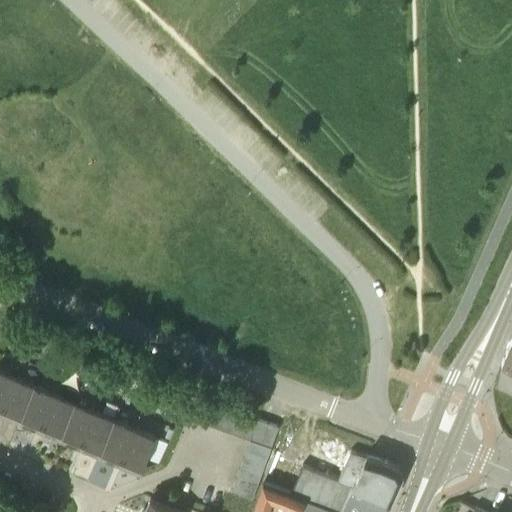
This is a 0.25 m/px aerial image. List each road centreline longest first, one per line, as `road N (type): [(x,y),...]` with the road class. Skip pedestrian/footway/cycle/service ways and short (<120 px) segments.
road 1 (unclassified): [(375,422),(375,319),(354,273),(69,0)]
road 2 (residential): [(375,422),(0,279)]
road 3 (tertiary): [(439,445),(511,273)]
road 4 (residential): [(95,504),(228,451)]
